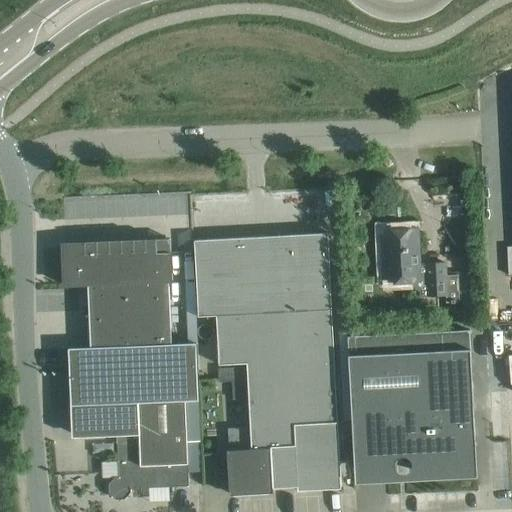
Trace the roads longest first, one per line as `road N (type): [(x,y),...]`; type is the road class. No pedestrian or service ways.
road 1 (unclassified): [(11,165),(54,151),(462,134)]
road 2 (unclassified): [(39,511),(11,165)]
road 3 (secondary): [(0,89),(103,12),(133,0)]
